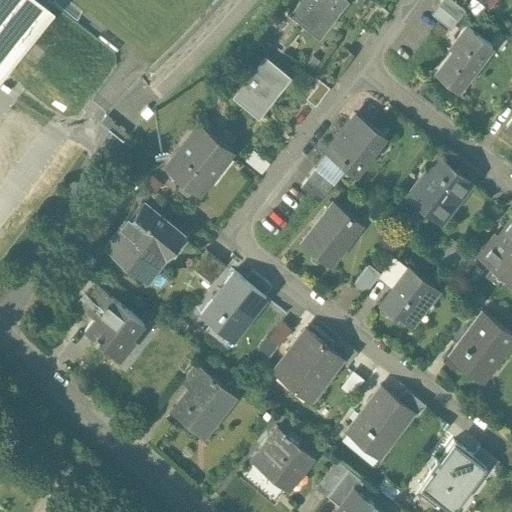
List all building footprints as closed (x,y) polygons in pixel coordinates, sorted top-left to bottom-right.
[(60,0),(0,0),(0,80),(10,88),(74,10),(60,0)] [(295,0),(289,9),(314,28),(335,0),(295,0)] [(464,9),(452,0),(441,0),(438,4),(457,19),(464,9)] [(388,11),(378,4),(364,22),(373,30),(388,11)] [(457,19),(438,4),(431,14),(450,28),(457,19)] [(465,27),(454,41),(456,43),(434,72),(456,89),(490,45),(465,27)] [(264,52),(255,64),(250,60),(236,78),(241,81),(231,94),(258,114),(290,72),(264,52)] [(320,80),(306,99),(315,106),(330,87),(320,80)] [(360,115),(354,122),(349,118),(325,149),(353,171),(383,133),(360,115)] [(229,146),(201,124),(168,166),(196,188),(229,146)] [(450,164),(437,154),(406,194),(439,220),(470,179),(450,164)] [(477,169),(458,155),(450,164),(470,179),(477,169)] [(334,179),(315,165),(307,175),(326,190),(334,179)] [(326,190),(307,175),(300,185),(318,199),(326,190)] [(333,200),(302,240),(324,257),(341,235),(346,238),(360,220),(333,200)] [(163,217),(142,201),(106,248),(144,277),(177,234),(160,220),(163,217)] [(511,214),(490,244),(486,241),(476,254),(511,281),(511,214)] [(225,263),(205,249),(190,268),(209,283),(225,263)] [(380,269),(377,272),(389,281),(404,261),(392,253),(380,269)] [(367,260),(353,279),(365,289),(377,272),(380,269),(367,260)] [(436,287),(404,261),(389,281),(393,285),(380,301),(395,313),(398,309),(411,319),(436,287)] [(272,284),(251,268),(244,278),(264,294),(272,284)] [(234,270),(201,313),(226,333),(259,291),(264,295),(264,294),(244,278),(234,270)] [(108,293),(98,286),(85,302),(95,310),(108,293)] [(143,320),(108,293),(95,310),(98,313),(85,330),(119,357),(134,337),(131,335),(143,320)] [(466,306),(446,333),(456,340),(476,313),(466,306)] [(456,340),(447,352),(482,378),(511,337),(511,330),(481,307),(476,313),(456,340)] [(308,327),(274,371),(276,369),(307,394),(338,355),(339,353),(330,345),(323,340),(323,339),(308,327)] [(357,350),(338,335),(330,345),(339,353),(338,355),(347,362),(357,350)] [(195,361),(181,380),(190,387),(204,369),(195,361)] [(234,392),(204,369),(190,387),(172,410),(197,430),(205,419),(211,423),(234,392)] [(380,381),(344,428),(377,454),(397,429),(393,426),(409,405),(417,412),(419,410),(398,395),(380,381)] [(425,402),(405,386),(398,395),(419,410),(425,402)] [(311,453),(287,434),(289,432),(286,429),(284,431),(277,426),(239,474),(273,501),(311,453)] [(452,437),(420,480),(448,501),(465,478),(469,481),(483,462),(484,461),(471,451),(452,437)] [(496,456),(478,442),(471,451),(484,461),(483,462),(488,466),(496,456)] [(336,455),(315,483),(326,492),(327,491),(347,463),(336,455)] [(347,463),(327,491),(341,501),(354,483),(355,484),(362,475),(347,463)] [(341,501),(336,507),(335,506),(330,511),(384,511),(388,509),(355,484),(354,483),(341,501)]
